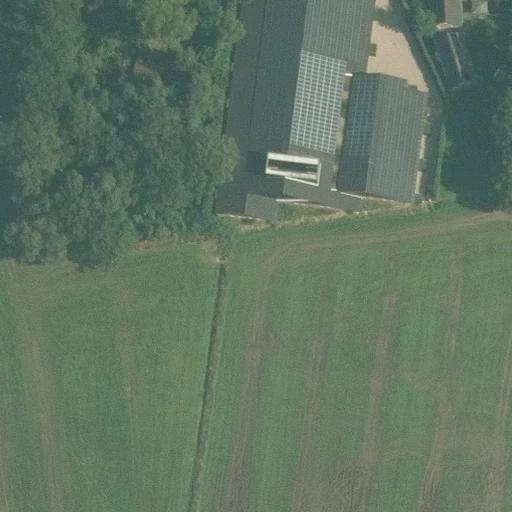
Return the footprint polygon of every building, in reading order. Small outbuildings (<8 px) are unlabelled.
[(219,198),(217,217),(276,225),(278,205),(350,214),(351,200),(412,208),(413,197),(422,125),(426,99),(406,97),(407,89),(363,84),(373,0),(244,0),(234,83),(219,198)] [(428,0),(430,32),(462,30),(460,2),(496,0),(428,0)] [(476,85),(461,36),(434,44),(450,93),(476,85)] [(103,43),(93,41),(88,62),(98,64),(103,43)] [(135,66),(134,88),(172,89),(173,67),(135,66)]
